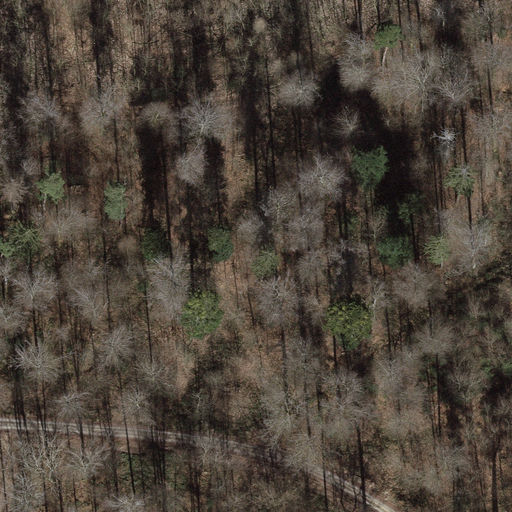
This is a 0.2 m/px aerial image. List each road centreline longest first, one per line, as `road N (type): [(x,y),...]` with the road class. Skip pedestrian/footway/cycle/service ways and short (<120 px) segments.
road 1 (track): [(0,97),(54,108),(155,109),(292,84),(371,47),(511,4)]
road 2 (track): [(392,511),(336,475),(262,448),(176,431),(0,426)]
